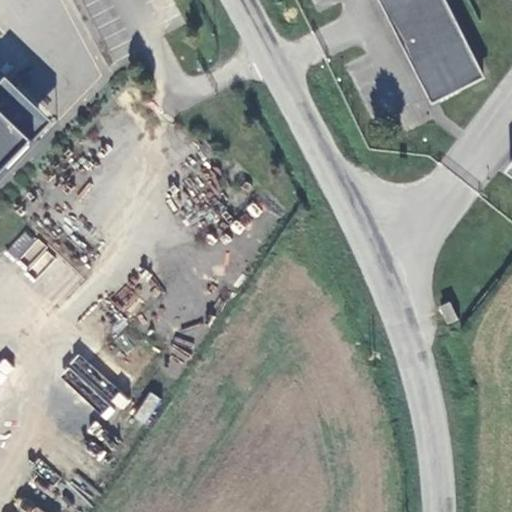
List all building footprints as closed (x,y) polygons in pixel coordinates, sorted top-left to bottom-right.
[(389,0),(401,24),(404,22),(445,103),(492,80),(451,0),(389,0)] [(404,22),(401,24),(443,108),(497,81),(456,0),(451,0),(492,80),(445,103),(404,22)] [(12,76),(0,88),(0,101),(40,140),(58,121),(12,76)] [(0,181),(40,140),(0,101),(0,181)] [(6,250),(32,277),(54,257),(27,230),(6,250)] [(442,306),(450,324),(460,319),(452,301),(442,306)] [(0,382),(14,367),(4,358),(0,362),(0,382)]
